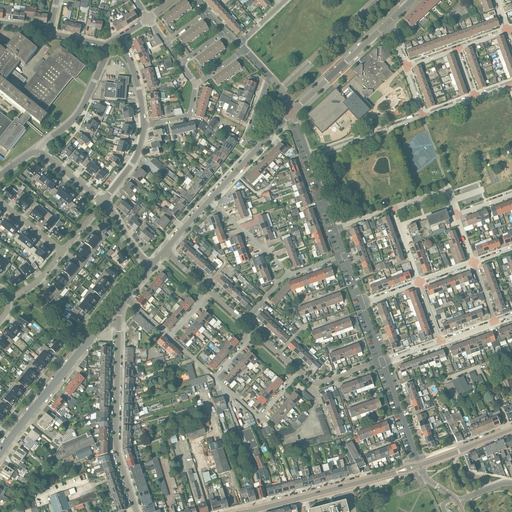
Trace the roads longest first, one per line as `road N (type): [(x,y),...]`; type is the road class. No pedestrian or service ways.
road 1 (residential): [(136,511),(115,442),(118,323)]
road 2 (residential): [(0,455),(101,326),(118,323)]
road 3 (residential): [(38,148),(80,113),(108,44)]
road 4 (residential): [(292,110),(386,25)]
road 5 (tertiary): [(299,498),(419,464)]
road 6 (residential): [(422,115),(308,156)]
